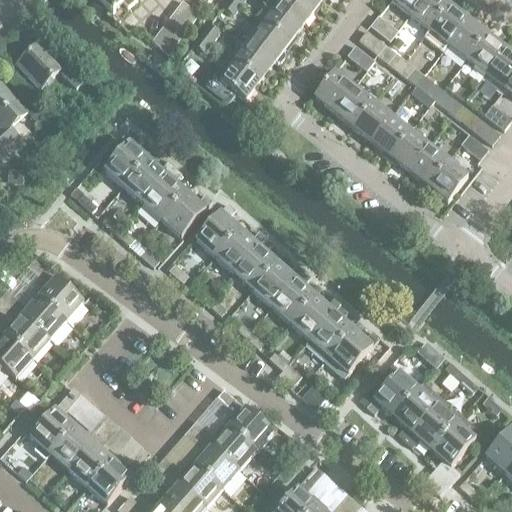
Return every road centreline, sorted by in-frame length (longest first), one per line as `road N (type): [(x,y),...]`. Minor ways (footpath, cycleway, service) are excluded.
road 1 (residential): [(463,249),(293,120),(286,106),(364,0)]
road 2 (residential): [(151,311),(87,385),(153,439),(220,365)]
road 3 (residential): [(412,511),(220,365)]
road 4 (residential): [(151,311),(38,240)]
